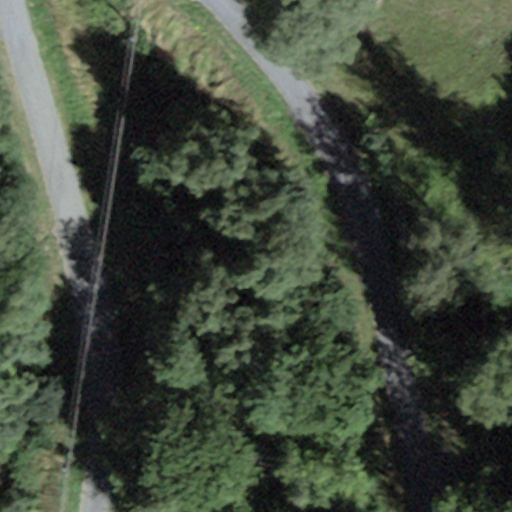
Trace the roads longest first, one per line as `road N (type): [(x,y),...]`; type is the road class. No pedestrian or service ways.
road 1 (unclassified): [(196,0),(308,131),(406,511)]
road 2 (unclassified): [(81,511),(57,246),(0,7)]
